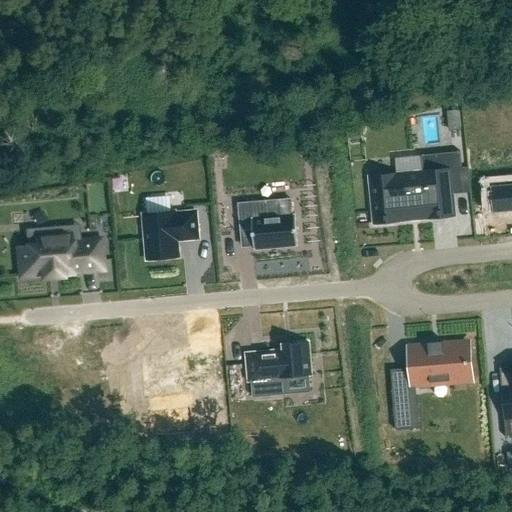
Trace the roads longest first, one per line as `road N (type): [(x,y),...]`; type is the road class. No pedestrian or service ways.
road 1 (residential): [(375,288),(32,318)]
road 2 (residential): [(511,252),(421,260),(375,288)]
road 3 (residential): [(375,288),(423,307),(511,300)]
